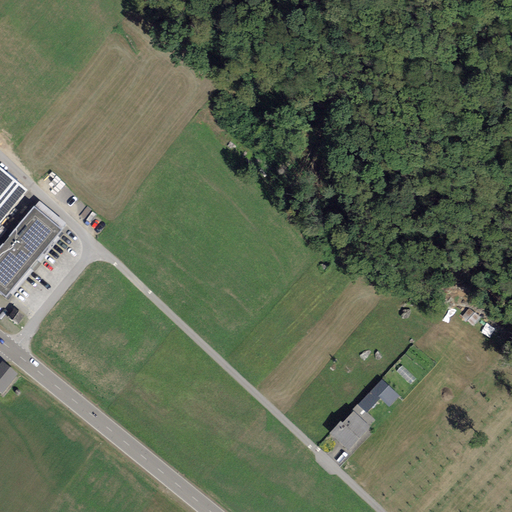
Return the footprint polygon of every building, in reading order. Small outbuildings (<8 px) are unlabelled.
[(0,223),(27,190),(0,167),(0,233),(4,228),(0,224),(0,223)] [(39,201),(35,207),(61,229),(66,223),(39,201)] [(35,207),(34,206),(0,246),(0,292),(6,298),(62,230),(61,229),(35,207)] [(480,318),(469,309),(462,317),(473,326),(480,318)] [(16,313),(11,321),(21,328),(27,320),(16,313)] [(5,366),(0,371),(0,393),(3,396),(18,376),(5,366)] [(357,405),(367,413),(380,399),(389,407),(399,396),(381,380),(357,405)] [(353,412),(368,426),(374,420),(367,413),(357,405),(351,410),(353,412)] [(329,434),(348,451),(370,427),(368,426),(353,412),(343,423),(340,421),(329,434)]
